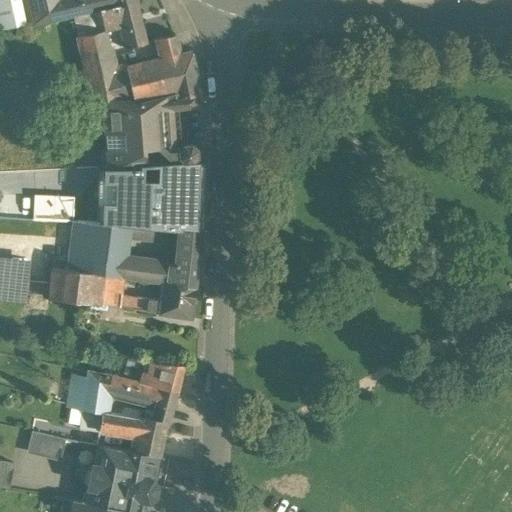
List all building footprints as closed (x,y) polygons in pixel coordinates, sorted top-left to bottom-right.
[(44,0),(0,0),(0,29),(31,24),(50,20),(44,0)] [(44,0),(50,20),(98,8),(96,0),(44,0)] [(134,1),(133,0),(96,0),(98,8),(113,5),(113,6),(134,1)] [(134,1),(113,6),(113,5),(98,8),(104,30),(118,27),(123,48),(145,43),(135,1),(134,1)] [(104,30),(108,50),(123,48),(118,27),(104,30)] [(104,30),(77,35),(78,40),(87,76),(112,69),(108,50),(104,30)] [(174,36),(156,38),(161,58),(140,63),(151,98),(180,91),(181,98),(194,96),(198,96),(198,88),(190,52),(179,55),(174,36)] [(113,70),(112,69),(87,76),(92,100),(132,96),(133,102),(151,98),(140,63),(113,70)] [(70,100),(92,100),(87,76),(65,82),(70,100)] [(111,150),(173,145),(171,109),(177,108),(195,108),(194,96),(175,99),(174,94),(133,103),(132,99),(107,101),(111,150)] [(173,145),(111,150),(106,150),(107,169),(137,167),(137,165),(181,162),(181,163),(197,163),(196,144),(173,145)] [(197,163),(181,163),(181,162),(137,165),(137,167),(107,169),(103,169),(102,224),(128,227),(143,228),(150,228),(180,231),(181,227),(197,229),(200,163),(197,163)] [(0,216),(33,219),(34,196),(0,193),(0,216)] [(33,219),(72,221),(73,198),(34,196),(33,219)] [(70,263),(69,271),(82,273),(82,272),(102,274),(122,277),(122,276),(124,259),(127,236),(128,227),(102,224),(76,220),(70,263)] [(143,228),(128,227),(127,236),(139,238),(140,237),(148,238),(150,228),(143,228)] [(197,229),(181,227),(180,231),(180,237),(199,239),(200,230),(197,229)] [(199,239),(180,237),(176,266),(142,261),(140,278),(162,281),(175,283),(175,285),(193,286),(199,239)] [(29,259),(0,255),(0,295),(24,298),(29,259)] [(142,261),(124,259),(122,276),(125,276),(140,278),(142,261)] [(70,263),(50,262),(50,269),(69,271),(70,263)] [(50,269),(46,298),(66,301),(79,302),(82,273),(69,271),(50,269)] [(82,273),(79,302),(98,305),(102,274),(82,272),(82,273)] [(125,276),(122,276),(122,277),(102,274),(98,305),(135,312),(136,298),(122,296),(125,276)] [(175,283),(162,281),(159,301),(157,314),(189,318),(193,286),(175,285),(175,283)] [(159,301),(136,298),(135,312),(157,314),(159,301)] [(183,365),(145,360),(141,374),(140,378),(138,383),(176,392),(183,365)] [(62,404),(81,409),(87,371),(69,368),(62,404)] [(123,369),(120,379),(132,381),(133,377),(140,378),(141,374),(123,369)] [(112,376),(87,371),(81,409),(102,413),(104,413),(108,392),(112,376)] [(120,379),(116,378),(117,377),(112,376),(108,392),(156,405),(151,419),(165,422),(167,422),(176,392),(138,383),(132,381),(120,379)] [(102,413),(81,409),(78,430),(97,433),(98,428),(102,413)] [(104,413),(102,413),(98,428),(113,431),(116,415),(104,413)] [(151,419),(142,418),(141,420),(116,415),(113,431),(131,435),(136,438),(136,440),(134,452),(157,455),(159,456),(165,422),(151,419)] [(131,435),(113,431),(112,435),(136,440),(136,438),(131,435)] [(65,439),(31,432),(27,450),(60,458),(65,439)] [(134,452),(98,446),(94,464),(85,471),(83,481),(89,490),(86,504),(129,511),(141,511),(143,501),(147,502),(154,497),(156,487),(152,480),(157,455),(134,452)] [(13,464),(0,461),(0,488),(9,490),(13,464)] [(129,511),(86,504),(73,501),(71,511),(129,511)]
